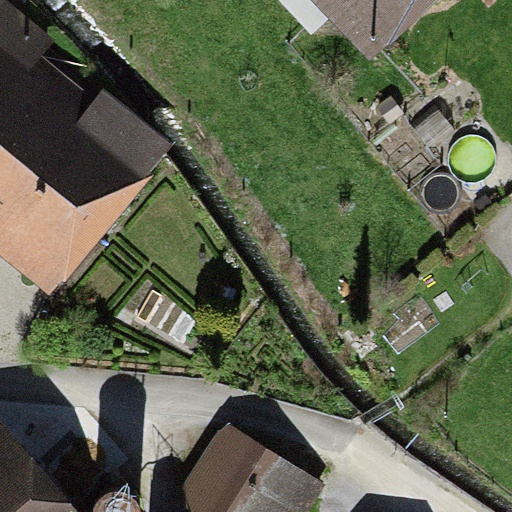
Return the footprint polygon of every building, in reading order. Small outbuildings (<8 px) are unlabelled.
[(0,0),(0,50),(28,73),(52,42),(2,3),(4,0),(0,0)] [(511,0),(304,0),(371,67),(438,0),(511,0)] [(0,50),(0,267),(54,311),(160,180),(150,171),(81,116),(28,73),(0,50)] [(378,102),(389,121),(404,112),(393,94),(378,102)] [(99,95),(81,116),(150,171),(166,151),(99,95)] [(433,145),(456,127),(438,106),(416,124),(433,145)] [(306,511),(322,489),(224,426),(176,500),(193,511),(306,511)] [(0,511),(72,511),(0,427),(0,511)] [(136,511),(137,511),(140,505),(142,498),(140,491),(137,484),(132,479),(125,475),(117,475),(110,476),(103,481),(99,487),(96,494),(96,501),(99,508),(101,511),(136,511)]
